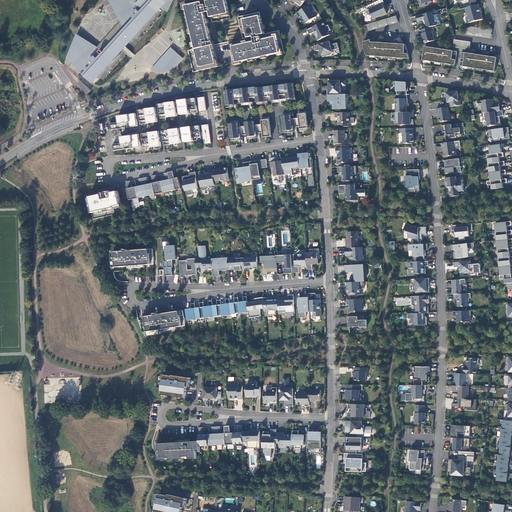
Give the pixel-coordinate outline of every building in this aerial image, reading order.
[(114,0),(112,1),(123,22),(126,29),(105,52),(102,50),(101,51),(98,49),(78,36),(72,52),(74,54),(72,60),(80,68),(83,64),(91,72),(86,77),(92,83),(122,50),(126,46),(161,8),(168,11),(173,0),(114,0)] [(226,0),(213,0),(187,6),(200,67),(217,64),(213,46),(215,45),(214,41),(212,42),(206,13),(211,12),(211,17),(230,13),(226,0)] [(382,17),(388,14),(385,9),(387,8),(385,3),(367,11),(368,15),(373,16),(374,19),(381,16),(382,17)] [(310,5),(297,14),(300,18),(302,16),(307,24),(317,17),(313,12),(314,11),(310,5)] [(467,19),(468,24),(483,20),(482,15),(481,15),(480,13),(481,13),(479,5),(466,8),(468,17),(467,19)] [(434,16),(433,12),(417,17),(418,22),(425,20),(428,29),(437,26),(436,22),(440,21),(438,15),(434,16)] [(261,13),(239,17),(243,39),(255,37),(256,42),(234,46),(237,63),(281,53),(277,37),(263,40),(262,37),(259,37),(259,36),(265,34),(261,13)] [(397,16),(367,25),(369,31),(399,22),(397,16)] [(98,49),(101,51),(102,50),(105,52),(126,29),(123,22),(98,49)] [(324,22),(308,30),(310,35),(315,32),(317,35),(316,36),(318,41),(331,35),(329,32),(331,30),(329,25),(326,27),(324,22)] [(493,30),(473,27),(467,29),(466,34),(492,38),(493,30)] [(425,44),(435,42),(432,28),(422,30),(425,44)] [(372,40),(364,42),(365,46),(365,49),(368,56),(410,59),(406,45),(372,42),(372,40)] [(471,43),(454,41),(454,46),(471,49),(471,43)] [(321,50),(323,57),(331,56),(334,53),(333,51),(340,49),(338,43),(331,45),(330,42),(316,46),(317,51),(321,50)] [(459,52),(427,48),(424,61),(458,66),(459,52)] [(153,71),(160,74),(178,54),(173,49),(153,71)] [(497,58),(462,53),(460,67),(496,73),(497,58)] [(78,83),(88,95),(92,91),(81,81),(78,83)] [(346,86),(346,81),(330,81),(330,90),(328,91),(328,95),(329,95),(346,95),(346,94),(342,94),(341,86),(346,86)] [(407,83),(395,82),(395,87),(397,87),(398,87),(399,95),(408,95),(408,91),(409,91),(409,87),(407,87),(407,83)] [(256,87),(226,91),(228,106),(257,102),(258,103),(296,98),(294,83),(256,88),(256,87)] [(458,92),(447,93),(448,103),(451,103),(451,107),(462,106),(461,101),(459,101),(458,92)] [(346,95),(329,95),(330,95),(330,101),(334,101),(334,109),(347,109),(347,104),(347,103),(347,95),(346,95)] [(205,97),(198,98),(200,112),(207,111),(205,97)] [(179,101),(181,115),(198,113),(196,98),(179,101)] [(399,99),(395,99),(395,104),(396,104),(396,113),(407,113),(407,106),(406,106),(406,104),(408,104),(408,99),(399,99)] [(485,113),(501,111),(500,107),(497,107),(497,104),(494,104),(494,100),(479,102),(480,107),(482,106),(483,114),(485,113)] [(159,104),(161,119),(178,116),(176,102),(159,104)] [(139,110),(141,125),(158,122),(156,108),(139,110)] [(449,108),(437,109),(438,114),(439,114),(440,122),(451,121),(451,114),(449,114),(449,108)] [(291,113),(283,114),(285,131),(293,130),(293,128),(301,127),(301,129),(309,128),(306,111),(299,112),(300,118),(292,119),(291,113)] [(504,116),(503,111),(501,111),(485,113),(486,122),(488,122),(488,127),(501,125),(501,120),(499,119),(499,117),(504,116)] [(396,113),(395,113),(396,123),(400,123),(400,125),(414,125),(414,120),(411,120),(411,117),(414,117),(414,112),(407,113),(396,113)] [(351,123),(355,123),(355,118),(350,118),(350,113),(336,113),(336,118),(338,118),(339,118),(339,121),(338,121),(338,126),(345,125),(345,127),(351,127),(351,123)] [(110,124),(111,130),(139,126),(137,114),(119,116),(119,122),(110,124)] [(238,121),(230,122),(233,140),(240,138),(240,136),(248,135),(248,137),(256,136),(256,134),(264,133),(264,135),(272,134),(269,117),(262,118),(263,125),(254,126),(254,121),(247,123),(247,126),(239,127),(238,121)] [(209,125),(202,126),(205,145),(212,144),(209,125)] [(452,125),(443,126),(444,132),(447,132),(448,135),(449,139),(457,138),(456,136),(462,135),(461,128),(453,129),(452,125)] [(183,128),(185,143),(202,140),(200,126),(183,128)] [(510,133),(509,128),(489,130),(490,137),(494,136),(495,141),(501,140),(501,139),(503,139),(503,140),(510,139),(510,135),(508,135),(507,133),(510,133)] [(163,131),(165,145),(182,143),(180,129),(163,131)] [(404,144),(415,144),(415,139),(413,139),(413,133),(414,133),(414,129),(401,129),(401,133),(404,133),(404,144)] [(348,134),(345,134),(345,131),(335,131),(335,135),(336,144),(346,144),(345,139),(347,139),(347,138),(348,136),(348,135),(348,134)] [(143,134),(145,148),(162,146),(160,132),(143,134)] [(113,145),(114,151),(141,147),(140,134),(122,137),(122,143),(113,145)] [(461,141),(442,144),(443,148),(444,148),(445,157),(457,156),(456,149),(462,149),(461,141)] [(506,144),(490,146),(491,150),(490,150),(491,155),(502,153),(502,149),(506,148),(506,144)] [(352,159),(351,158),(351,154),(352,154),(352,148),(337,148),(337,154),(338,154),(339,157),(337,158),(337,162),(339,163),(352,163),(352,159)] [(305,154),(305,153),(299,154),(299,155),(301,169),(307,169),(309,187),(316,187),(313,168),(314,168),(313,160),(310,160),(310,158),(311,158),(310,153),(305,154)] [(491,155),(488,155),(489,159),(488,159),(489,164),(500,162),(500,158),(504,157),(504,153),(502,153),(491,155)] [(283,161),(285,175),(293,174),(293,176),(298,175),(298,171),(301,171),(301,169),(299,155),(292,156),(292,160),(289,160),(289,158),(283,159),(283,161)] [(282,176),(285,175),(283,161),(278,162),(278,160),(279,160),(279,157),(271,158),(272,167),(273,168),(272,169),(275,171),(274,172),(275,176),(278,179),(279,181),(282,180),(282,176)] [(268,167),(267,159),(260,160),(260,164),(256,164),(256,161),(251,162),(253,180),(262,179),(260,169),(268,167)] [(463,163),(462,159),(445,161),(445,166),(448,166),(448,168),(446,169),(446,174),(455,173),(462,173),(461,167),(460,163),(463,163)] [(237,169),(239,184),(245,183),(245,182),(253,180),(251,162),(244,163),(245,172),(242,173),(242,168),(237,169)] [(500,162),(489,164),(490,168),(489,168),(490,173),(501,171),(501,166),(505,166),(505,162),(500,162)] [(357,175),(357,167),(338,167),(338,173),(343,173),(343,175),(342,175),(342,181),(354,181),(354,175),(357,175)] [(230,180),(228,168),(225,169),(225,168),(217,169),(217,170),(213,170),(215,183),(220,183),(219,181),(224,180),(224,181),(225,182),(229,181),(230,180)] [(213,170),(209,171),(209,174),(205,174),(205,171),(200,172),(202,191),(208,190),(210,188),(209,186),(216,185),(215,183),(213,170)] [(409,192),(416,192),(416,191),(420,191),(419,184),(417,184),(417,180),(420,180),(420,177),(420,170),(407,170),(407,176),(405,176),(405,181),(407,181),(407,187),(409,187),(409,192)] [(501,171),(490,173),(491,176),(491,181),(503,180),(502,175),(506,174),(506,171),(501,171)] [(165,193),(182,189),(179,178),(175,179),(173,172),(165,173),(167,180),(162,181),(158,182),(156,175),(152,176),(154,183),(149,184),(148,177),(140,179),(141,186),(137,187),(132,188),(131,181),(127,182),(131,200),(139,198),(156,194),(156,195),(165,193)] [(198,189),(196,172),(190,173),(191,177),(189,178),(188,176),(183,177),(186,191),(187,191),(188,196),(194,194),(193,190),(198,189)] [(457,181),(457,177),(447,178),(448,188),(450,187),(451,192),(449,192),(450,197),(460,196),(459,192),(464,191),(463,180),(457,181)] [(491,181),(487,182),(488,186),(492,185),(492,190),(504,188),(503,184),(508,183),(507,179),(503,180),(491,181)] [(356,190),(356,185),(340,186),(340,194),(345,194),(347,195),(347,201),(352,201),(354,203),(359,203),(359,197),(366,196),(366,190),(356,190)] [(111,193),(110,191),(90,196),(92,205),(90,205),(92,213),(114,208),(114,207),(121,205),(118,191),(111,193)] [(497,232),(508,231),(507,226),(511,226),(511,222),(496,223),(496,227),(496,232),(497,232)] [(427,227),(419,228),(407,224),(405,231),(409,232),(410,239),(415,239),(415,245),(421,244),(421,241),(423,241),(422,236),(427,235),(427,227)] [(473,231),(473,224),(452,226),(452,231),(455,231),(455,236),(457,235),(457,238),(459,237),(459,241),(465,240),(465,237),(470,237),(469,231),(473,231)] [(498,241),(509,240),(508,235),(511,234),(511,230),(508,231),(497,232),(497,236),(497,241),(498,241)] [(347,243),(346,243),(347,248),(360,248),(360,241),(359,241),(358,232),(348,232),(348,239),(347,239),(347,243)] [(499,250),(510,248),(509,244),(511,243),(511,239),(509,240),(498,241),(498,245),(498,250),(499,250)] [(474,243),(452,246),(452,250),(456,250),(457,253),(454,253),(455,259),(467,258),(467,253),(469,253),(469,249),(471,248),(472,249),(475,249),(474,243)] [(417,262),(425,262),(425,250),(428,250),(428,244),(421,244),(415,245),(410,245),(410,251),(414,251),(414,257),(417,257),(417,262)] [(173,263),(171,262),(173,260),(176,260),(175,246),(170,246),(171,249),(167,249),(167,255),(169,257),(168,258),(168,261),(164,262),(165,276),(173,275),(172,267),(174,267),(173,263)] [(363,256),(363,247),(360,248),(347,248),(346,248),(346,256),(351,256),(351,260),(357,260),(357,261),(363,261),(365,260),(364,257),(363,256)] [(500,258),(511,257),(510,252),(511,252),(511,248),(510,248),(499,250),(499,253),(499,258),(500,258)] [(154,257),(153,249),(141,250),(142,251),(134,251),(134,250),(130,250),(130,251),(113,252),(114,255),(112,255),(113,264),(115,264),(115,267),(129,266),(129,269),(140,268),(140,266),(154,264),(154,262),(155,262),(154,257)] [(319,259),(319,257),(320,255),(319,249),(313,249),(311,253),(307,253),(307,254),(308,268),(308,270),(313,270),(313,264),(319,264),(319,259)] [(213,259),(207,260),(207,256),(207,250),(200,250),(200,258),(196,259),(197,269),(202,268),(202,267),(204,267),(204,270),(208,269),(208,271),(209,273),(214,272),(213,259)] [(308,268),(307,254),(303,254),(303,253),(300,250),(296,255),(292,255),(293,273),(300,273),(300,267),(302,267),(302,268),(308,268)] [(263,255),(263,257),(261,257),(263,275),(268,275),(268,272),(271,272),(271,271),(278,270),(277,251),(266,251),(266,255),(263,255)] [(293,273),(292,255),(277,256),(277,263),(286,262),(287,268),(285,269),(285,274),(293,273)] [(500,267),(511,266),(511,261),(511,260),(511,256),(511,257),(500,258),(500,262),(500,267)] [(237,259),(237,257),(229,258),(230,270),(236,269),(236,271),(242,270),(242,268),(246,267),(246,269),(245,258),(237,259)] [(246,269),(246,270),(251,270),(251,268),(253,268),(253,269),(259,269),(258,257),(245,258),(246,269)] [(214,272),(214,277),(220,277),(220,271),(230,270),(229,258),(213,259),(214,272)] [(187,277),(187,275),(198,274),(197,269),(196,259),(187,259),(187,261),(180,261),(182,277),(187,277)] [(424,266),(429,266),(429,261),(425,262),(417,262),(411,262),(411,269),(415,268),(415,275),(426,274),(426,269),(425,269),(424,266)] [(472,268),(471,261),(454,263),(455,268),(460,267),(461,273),(470,272),(470,275),(476,274),(475,268),(472,268)] [(364,282),(365,282),(364,265),(352,265),(352,271),(355,271),(356,272),(356,282),(364,282)] [(501,276),(511,274),(511,270),(511,269),(511,265),(511,266),(500,267),(501,271),(500,271),(501,276)] [(505,279),(505,284),(508,284),(511,283),(511,274),(500,276),(500,280),(505,279)] [(429,279),(412,279),(412,284),(414,284),(414,291),(416,291),(417,293),(429,292),(429,287),(428,287),(428,283),(430,283),(429,279)] [(463,294),(462,286),(467,285),(467,279),(452,281),(453,286),(454,286),(454,289),(453,289),(453,295),(455,294),(463,294)] [(360,289),(365,289),(364,282),(356,282),(347,283),(347,288),(348,288),(349,296),(356,296),(356,294),(361,293),(360,289)] [(455,294),(456,299),(457,299),(458,304),(459,304),(459,307),(468,307),(469,306),(469,303),(470,302),(469,299),(471,299),(471,294),(463,294),(455,294)] [(284,298),(279,298),(280,310),(280,315),(287,314),(287,312),(295,312),(294,295),(289,295),(289,298),(289,300),(285,301),(284,298)] [(316,295),(316,300),(309,301),(310,312),(314,312),(314,317),(322,317),(321,295),(316,295)] [(279,298),(279,296),(272,297),(272,298),(269,298),(264,298),(265,309),(265,311),(269,311),(269,316),(276,315),(276,311),(280,310),(279,298)] [(309,301),(309,296),(305,296),(305,298),(305,300),(299,300),(298,300),(298,307),(300,307),(300,318),(306,318),(306,313),(310,312),(309,301)] [(430,304),(430,296),(412,297),(413,305),(417,308),(417,314),(424,313),(429,313),(429,304),(430,304)] [(241,313),(241,314),(246,313),(249,312),(248,303),(247,297),(243,297),(244,302),(239,302),(241,313)] [(232,315),(237,314),(241,313),(239,302),(239,298),(235,298),(235,303),(231,304),(232,315)] [(260,309),(265,309),(264,298),(255,299),(256,302),(248,303),(249,312),(250,318),(261,316),(260,309)] [(223,316),(228,315),(232,315),(231,304),(230,299),(226,299),(227,304),(222,305),(223,316)] [(349,313),(355,313),(355,312),(363,311),(362,304),(364,304),(363,299),(347,300),(348,305),(349,313)] [(215,317),(220,317),(220,316),(223,316),(222,305),(221,300),(217,301),(218,305),(213,306),(215,317)] [(206,318),(211,318),(211,317),(215,317),(213,306),(213,301),(209,302),(209,306),(205,307),(206,318)] [(197,319),(197,320),(202,319),(206,318),(205,307),(204,303),(200,303),(201,308),(196,308),(197,319)] [(187,309),(189,321),(194,320),(197,319),(196,308),(195,304),(191,304),(192,309),(187,309)] [(165,314),(160,314),(155,315),(144,317),(145,320),(143,320),(144,329),(146,329),(147,332),(161,330),(161,332),(172,330),(172,328),(186,326),(185,323),(186,323),(185,318),(184,318),(183,311),(172,313),(165,314)] [(471,311),(453,312),(454,317),(457,317),(458,321),(459,320),(459,325),(465,324),(465,322),(471,322),(471,316),(471,311)] [(415,326),(428,325),(427,317),(426,317),(424,317),(424,314),(424,313),(417,314),(408,314),(409,319),(411,319),(411,324),(415,323),(415,326)] [(364,316),(348,317),(348,321),(349,321),(350,327),(355,327),(361,327),(361,328),(367,328),(367,320),(364,320),(364,316)] [(479,359),(468,358),(467,364),(469,365),(469,367),(462,366),(462,374),(467,374),(477,375),(477,365),(479,365),(479,359)] [(367,381),(367,368),(353,367),(353,381),(367,381)] [(415,367),(415,373),(416,373),(416,379),(415,379),(415,386),(423,386),(423,382),(430,382),(430,377),(428,377),(428,375),(430,375),(430,372),(430,367),(415,367)] [(466,387),(467,374),(462,374),(456,373),(455,378),(457,378),(456,386),(466,387)] [(173,376),(165,375),(162,395),(178,397),(179,396),(182,396),(182,398),(186,398),(188,383),(191,384),(191,378),(173,375),(173,376)] [(286,399),(285,406),(294,406),(294,389),(289,388),(289,378),(284,378),(284,388),(281,388),(281,399),(281,400),(281,399),(286,399)] [(239,399),(243,399),(243,386),(239,385),(239,382),(232,382),(232,385),(229,385),(229,398),(230,399),(234,399),(236,398),(239,398),(239,399)] [(261,398),(261,387),(258,387),(258,382),(252,382),(252,385),(247,385),(247,396),(255,396),(255,398),(261,398)] [(363,385),(348,385),(348,394),(347,394),(346,399),(355,400),(356,400),(357,400),(357,401),(362,401),(362,394),(360,394),(360,391),(363,391),(363,385)] [(427,390),(427,386),(423,386),(415,386),(411,385),(411,389),(413,389),(413,399),(418,399),(418,402),(424,402),(425,396),(423,396),(423,394),(425,394),(425,390),(427,390)] [(456,386),(453,386),(453,391),(459,392),(459,399),(462,399),(469,399),(469,387),(466,387),(456,386)] [(204,388),(204,401),(209,401),(209,399),(214,399),(214,398),(222,398),(222,392),(218,392),(218,387),(212,387),(212,388),(204,388)] [(273,402),(273,403),(277,403),(278,388),(273,388),(272,389),(268,389),(268,394),(265,393),(265,403),(271,403),(271,402),(273,402)] [(310,393),(310,402),(314,402),(314,400),(321,400),(321,390),(310,390),(310,393)] [(297,393),(297,405),(305,405),(305,407),(310,407),(310,402),(310,393),(305,393),(305,392),(299,392),(297,393)] [(469,399),(462,399),(462,404),(462,407),(468,408),(468,410),(477,411),(477,400),(469,399)] [(359,417),(362,417),(370,418),(371,412),(367,412),(368,409),(365,409),(365,405),(349,404),(349,409),(352,409),(352,412),(350,412),(348,414),(348,417),(359,417),(359,416),(359,417)] [(416,424),(426,425),(426,413),(425,413),(425,405),(416,405),(416,424)] [(503,427),(499,427),(499,429),(511,430),(511,421),(504,420),(503,427)] [(352,427),(346,427),(346,432),(355,432),(356,434),(358,434),(358,438),(364,438),(365,433),(372,433),(372,427),(365,427),(365,425),(362,425),(363,421),(352,421),(352,427)] [(235,445),(235,444),(244,444),(244,441),(243,432),(243,428),(243,425),(239,425),(239,433),(235,433),(230,433),(230,426),(225,426),(226,433),(221,434),(221,427),(213,427),(213,434),(209,434),(204,435),(203,428),(199,428),(200,441),(200,447),(209,446),(227,445),(235,445)] [(471,426),(452,425),(452,430),(453,430),(453,432),(452,432),(451,437),(458,437),(458,433),(465,433),(465,438),(470,438),(471,426)] [(502,431),(501,438),(511,438),(511,430),(499,429),(499,430),(502,431)] [(244,441),(248,441),(248,449),(260,449),(261,430),(252,430),(252,432),(243,432),(244,441)] [(269,432),(264,432),(264,448),(266,448),(266,456),(272,456),(272,448),(276,448),(276,443),(277,433),(277,430),(272,430),(271,435),(269,435),(269,432)] [(322,434),(319,434),(319,432),(314,432),(314,430),(309,430),(309,434),(309,445),(309,449),(321,449),(321,454),(322,434)] [(309,445),(309,434),(305,434),(305,435),(299,435),(299,431),(293,431),(293,435),(293,444),(296,444),(296,449),(301,449),(301,445),(309,445)] [(287,446),(293,446),(293,444),(293,435),(284,435),(284,433),(277,433),(276,443),(280,444),(280,448),(287,448),(287,446)] [(350,444),(345,444),(345,450),(350,450),(350,454),(357,454),(357,450),(362,450),(362,445),(364,445),(364,438),(358,438),(346,437),(345,442),(350,442),(350,444)] [(452,438),(451,444),(454,444),(454,450),(463,450),(463,448),(470,448),(470,439),(452,438)] [(500,444),(497,444),(497,446),(511,447),(511,443),(511,438),(501,438),(500,444)] [(200,447),(200,441),(190,442),(190,439),(184,440),(184,444),(181,444),(181,442),(159,444),(159,451),(163,451),(163,458),(170,458),(170,460),(182,460),(182,457),(189,457),(190,459),(197,459),(197,451),(197,447),(200,447)] [(497,448),(501,448),(500,455),(510,456),(511,456),(511,452),(511,448),(511,447),(497,446),(497,448)] [(415,471),(417,471),(416,474),(422,474),(422,470),(425,470),(425,465),(422,465),(423,459),(425,460),(426,451),(420,451),(410,450),(410,452),(411,452),(410,462),(411,462),(411,469),(415,470),(415,471)] [(350,454),(345,454),(345,460),(349,460),(349,469),(358,469),(358,470),(359,470),(359,471),(360,471),(365,471),(366,463),(362,463),(362,461),(363,461),(363,454),(357,454),(350,454)] [(496,457),(499,457),(498,464),(511,465),(511,461),(509,461),(510,456),(500,455),(496,455),(496,457)] [(460,460),(449,460),(448,475),(448,473),(452,473),(452,475),(459,475),(459,474),(464,475),(464,473),(471,474),(471,468),(468,468),(468,462),(474,463),(475,457),(461,456),(460,460)] [(494,472),(508,474),(508,469),(511,469),(511,465),(498,464),(497,470),(494,470),(494,472)] [(511,474),(508,474),(494,472),(494,474),(498,474),(497,481),(508,482),(508,478),(511,478),(511,474)] [(182,511),(184,504),(187,504),(188,499),(170,495),(169,496),(162,494),(161,496),(159,507),(157,511),(182,511)] [(364,498),(345,497),(345,502),(346,502),(346,504),(343,504),(343,507),(344,507),(344,511),(349,511),(350,511),(351,511),(353,511),(354,511),(360,511),(361,503),(364,503),(364,498)] [(461,506),(462,501),(452,499),(451,505),(449,505),(448,510),(450,510),(449,511),(461,511),(462,507),(461,506)] [(422,503),(407,501),(407,508),(406,508),(405,511),(417,511),(417,510),(421,511),(422,503)] [(494,503),(492,511),(511,511),(505,510),(505,505),(494,503)]
